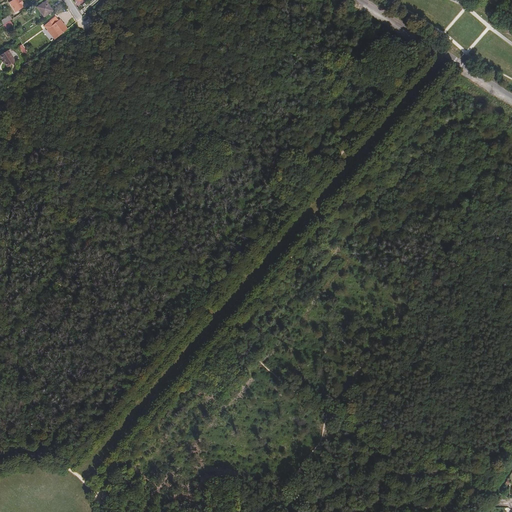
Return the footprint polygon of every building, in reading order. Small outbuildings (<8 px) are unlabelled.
[(13,0),(12,1),(18,10),(21,7),(19,4),(18,2),(16,0),(13,0)] [(18,10),(12,1),(9,3),(14,12),(18,10)] [(52,12),(45,2),(36,8),(43,18),(52,12)] [(0,22),(2,25),(11,19),(8,16),(0,20),(0,22)] [(54,41),(66,30),(64,28),(63,29),(54,18),(48,24),(51,27),(46,32),(54,41)] [(15,63),(7,51),(0,55),(0,58),(7,68),(15,63)]
